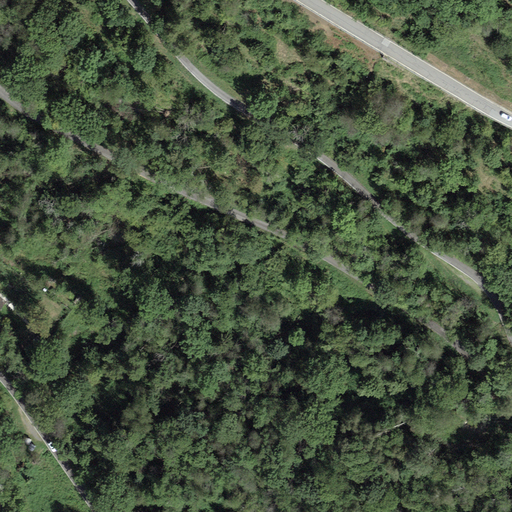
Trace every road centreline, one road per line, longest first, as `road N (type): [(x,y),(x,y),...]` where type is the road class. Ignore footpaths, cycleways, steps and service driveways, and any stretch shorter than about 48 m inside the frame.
road 1 (tertiary): [(0,90),(34,118),(297,242),(435,327),(511,388)]
road 2 (tertiary): [(511,333),(489,290),(329,162),(199,76),(132,0)]
road 3 (tertiary): [(511,120),(314,0)]
road 4 (tertiary): [(98,511),(0,374)]
